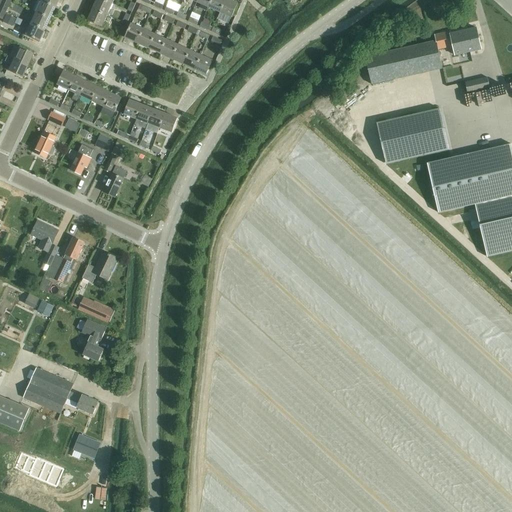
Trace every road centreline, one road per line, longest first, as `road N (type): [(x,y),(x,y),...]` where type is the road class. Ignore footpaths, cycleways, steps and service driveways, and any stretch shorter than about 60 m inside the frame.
road 1 (tertiary): [(165,245),(187,183),(233,110),(279,59),(356,0)]
road 2 (tertiary): [(153,511),(151,344),(165,245)]
road 3 (residential): [(165,245),(0,171)]
road 4 (residential): [(0,158),(57,36)]
